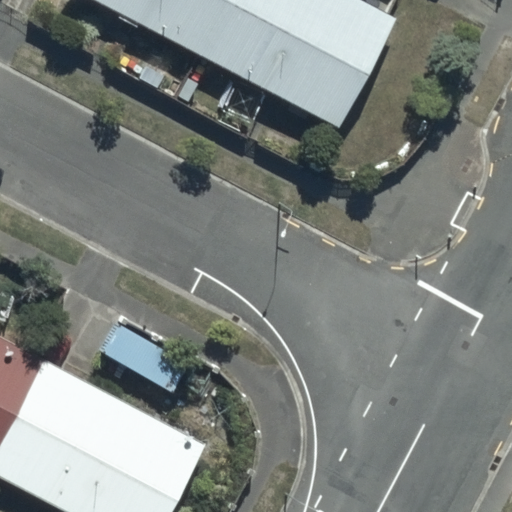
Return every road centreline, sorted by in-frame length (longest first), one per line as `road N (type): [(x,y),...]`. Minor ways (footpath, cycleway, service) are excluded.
road 1 (residential): [(455,361),(0,125)]
road 2 (residential): [(376,511),(455,361)]
road 3 (residential): [(455,361),(511,255)]
